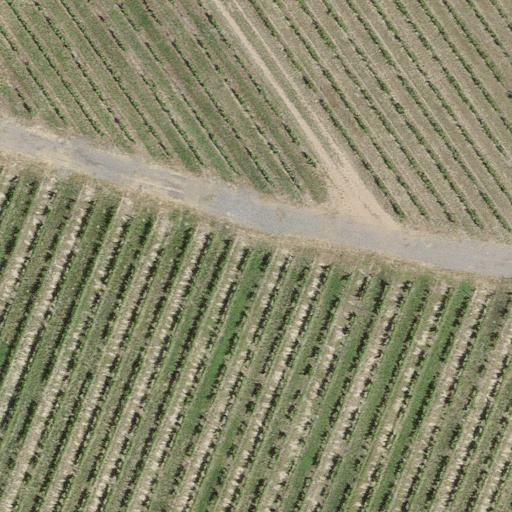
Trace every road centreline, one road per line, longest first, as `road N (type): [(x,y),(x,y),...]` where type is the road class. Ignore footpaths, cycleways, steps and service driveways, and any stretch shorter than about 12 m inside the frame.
road 1 (track): [(0,122),(221,195),(511,249)]
road 2 (track): [(375,224),(221,0)]
